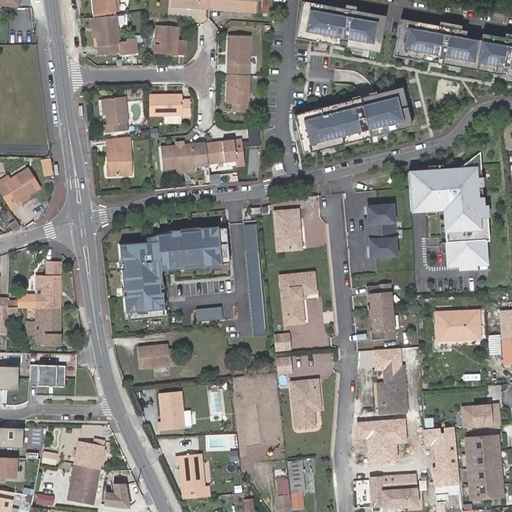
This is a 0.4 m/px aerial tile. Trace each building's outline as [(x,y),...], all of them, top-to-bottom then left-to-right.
[(115,9),(114,0),(92,0),(94,12),(115,9)] [(169,0),(169,5),(198,8),(209,8),(209,0),(169,0)] [(209,0),(209,8),(246,11),(256,12),(256,0),(209,0)] [(272,13),(272,0),(268,0),(263,1),(264,13),(272,13)] [(304,2),(297,38),(380,52),(386,17),(304,2)] [(115,14),(94,16),(97,38),(99,53),(120,50),(120,54),(138,52),(136,39),(119,41),(115,14)] [(511,38),(402,19),(399,33),(395,55),(411,58),(511,75),(511,38)] [(155,24),(155,52),(186,53),(186,37),(178,37),(179,25),(155,24)] [(229,36),(228,73),(250,73),(251,36),(229,36)] [(249,102),(250,73),(228,73),(227,102),(234,102),(233,110),(249,110),(249,102)] [(403,86),(295,114),(304,154),(413,126),(403,86)] [(148,94),(149,114),(181,113),(181,114),(190,114),(190,99),(181,98),(181,94),(148,94)] [(102,115),(105,114),(106,124),(103,124),(104,133),(117,132),(130,130),(130,123),(127,123),(124,97),(104,98),(101,98),(102,115)] [(511,123),(503,123),(504,139),(511,138),(511,123)] [(261,128),(248,128),(248,145),(262,145),(261,128)] [(106,148),(108,176),(131,174),(129,145),(128,137),(105,139),(106,148)] [(206,143),(208,162),(237,159),(238,166),(246,165),(243,139),(236,140),(206,143)] [(191,144),(160,147),(162,169),(178,167),(179,172),(194,171),(194,165),(208,165),(208,162),(206,143),(191,144)] [(458,172),(409,175),(411,214),(444,212),(448,269),(487,266),(480,154),(458,172)] [(0,175),(0,190),(12,211),(22,205),(20,202),(33,194),(30,189),(40,184),(29,164),(12,174),(9,170),(0,175)] [(217,174),(209,175),(210,184),(218,183),(217,174)] [(393,204),(367,206),(368,218),(365,219),(367,245),(370,244),(371,257),(397,255),(393,204)] [(10,228),(21,225),(15,215),(6,220),(10,228)] [(296,216),(273,218),(277,255),(300,253),(296,216)] [(257,223),(244,225),(254,337),(267,336),(257,223)] [(147,242),(119,245),(120,262),(123,261),(123,269),(121,269),(123,288),(125,288),(125,296),(123,296),(125,313),(127,313),(127,321),(163,318),(162,310),(164,310),(163,292),(161,293),(160,285),(162,284),(161,271),(183,269),(183,267),(203,266),(203,268),(222,266),(222,264),(230,263),(226,227),(219,228),(218,226),(200,228),(200,230),(180,232),(180,230),(170,231),(146,238),(147,242)] [(36,306),(59,307),(60,259),(45,258),(46,274),(36,273),(36,306)] [(314,272),(280,275),(285,324),(304,322),(301,294),(316,292),(314,272)] [(390,284),(367,286),(368,295),(371,295),(374,330),(372,330),(372,340),(395,338),(394,328),(392,329),(389,293),(391,293),(390,284)] [(59,342),(59,307),(36,306),(36,317),(27,317),(27,333),(35,333),(35,342),(59,342)] [(221,307),(194,310),(196,322),(223,318),(221,307)] [(478,310),(436,313),(437,341),(479,338),(478,310)] [(511,310),(500,311),(502,339),(511,338),(511,310)] [(511,364),(511,338),(502,339),(503,342),(504,365),(511,364)] [(288,339),(275,340),(276,356),(290,354),(288,339)] [(170,346),(140,349),(142,370),(178,366),(177,350),(171,351),(170,346)] [(401,347),(371,349),(372,370),(384,370),(403,368),(401,347)] [(312,352),(311,376),(332,377),(333,353),(312,352)] [(290,358),(277,359),(278,375),(292,374),(290,358)] [(64,365),(30,364),(29,382),(37,382),(37,385),(64,386),(64,365)] [(18,367),(0,366),(0,392),(0,393),(0,390),(17,390),(18,367)] [(378,385),(380,414),(407,413),(405,389),(403,368),(384,370),(385,385),(378,385)] [(321,411),(318,381),(291,384),(295,429),(315,427),(314,412),(321,411)] [(184,414),(182,393),(161,395),(163,423),(159,423),(160,432),(186,429),(184,414)] [(500,403),(460,407),(462,427),(501,424),(500,403)] [(192,413),(184,414),(186,429),(193,429),(192,413)] [(406,418),(357,422),(358,438),(367,438),(368,463),(398,460),(397,443),(408,443),(406,418)] [(23,427),(0,426),(0,447),(22,448),(23,427)] [(453,426),(423,428),(424,447),(434,447),(437,485),(458,484),(453,426)] [(504,431),(464,434),(469,495),(509,492),(504,431)] [(98,468),(104,440),(95,439),(94,444),(79,440),(75,463),(98,468)] [(202,455),(190,456),(194,490),(206,488),(202,455)] [(184,490),(194,490),(190,456),(177,458),(178,466),(181,466),(184,490)] [(16,458),(0,457),(0,478),(15,479),(16,458)] [(306,492),(303,460),(289,461),(291,493),(293,508),(302,507),(301,492),(306,492)] [(98,468),(75,463),(67,498),(90,502),(98,468)] [(418,505),(416,475),(383,477),(383,473),(370,473),(370,478),(372,506),(382,506),(382,508),(418,505)] [(287,479),(275,480),(279,511),(290,509),(287,479)] [(106,501),(130,504),(124,481),(113,481),(115,490),(107,489),(106,501)] [(10,511),(14,493),(0,489),(0,511),(10,511)] [(52,504),(71,506),(72,500),(53,497),(52,504)] [(245,502),(245,511),(253,511),(252,500),(245,502)] [(462,511),(461,511),(472,511),(472,510),(472,504),(469,503),(462,504),(461,504),(462,511)]
